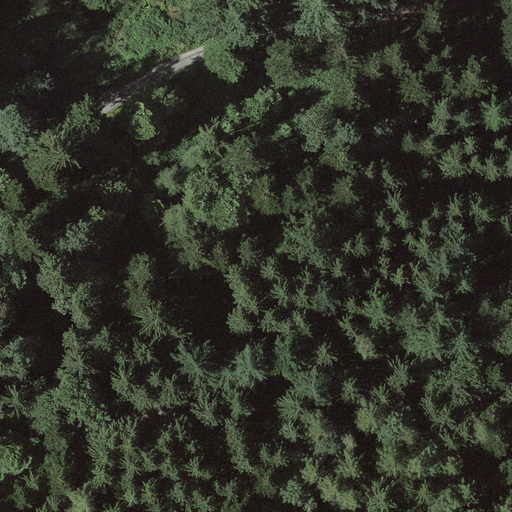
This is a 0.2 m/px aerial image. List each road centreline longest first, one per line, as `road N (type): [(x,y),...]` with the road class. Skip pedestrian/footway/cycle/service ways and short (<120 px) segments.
road 1 (track): [(511,363),(461,355),(375,360),(214,389),(0,480)]
road 2 (track): [(0,177),(145,77),(208,47),(459,0)]
